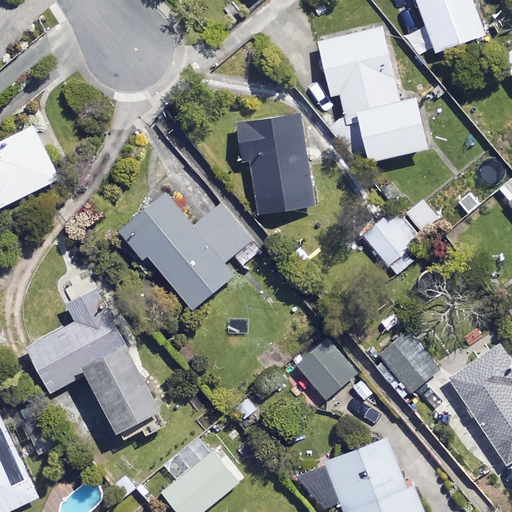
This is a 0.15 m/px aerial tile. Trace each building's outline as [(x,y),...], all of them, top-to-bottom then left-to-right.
[(489,37),(474,0),(420,0),(441,55),(489,37)] [(404,105),(386,29),(323,44),(335,96),(344,94),(351,123),(366,119),(377,164),(434,150),(422,100),(404,105)] [(511,54),(503,62),(511,72),(511,54)] [(318,207),(303,118),(240,128),(246,162),(255,160),(264,216),(318,207)] [(0,211),(64,180),(38,129),(0,147),(0,242),(3,241),(0,235),(0,211)] [(511,182),(502,191),(511,203),(511,182)] [(197,227),(171,195),(124,234),(146,261),(152,257),(198,312),(239,278),(228,264),(255,242),(224,205),(197,227)] [(442,219),(425,200),(409,213),(425,233),(442,219)] [(423,240),(394,206),(362,234),(391,268),(423,240)] [(175,426),(102,289),(71,305),(80,322),(32,348),(56,394),(93,374),(132,448),(175,426)] [(444,372),(406,321),(368,349),(406,400),(444,372)] [(358,376),(330,343),(301,367),(330,400),(358,376)] [(511,465),(511,372),(498,351),(454,379),(510,467),(511,465)] [(0,511),(13,511),(44,498),(0,403),(0,511)] [(414,494),(391,439),(327,466),(346,511),(427,511),(419,492),(414,494)]
